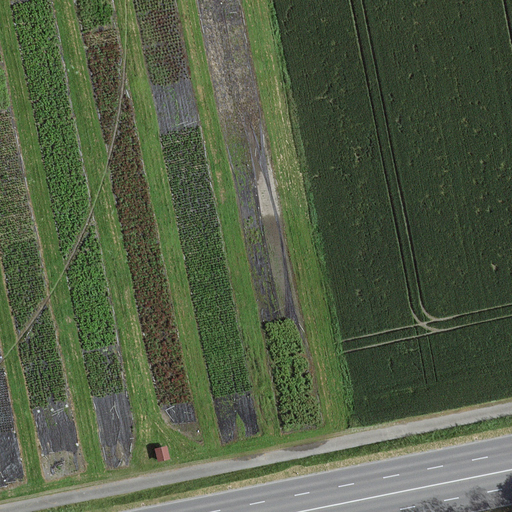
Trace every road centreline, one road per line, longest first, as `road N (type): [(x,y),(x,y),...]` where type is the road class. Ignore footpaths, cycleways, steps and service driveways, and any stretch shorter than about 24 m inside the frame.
road 1 (track): [(511,407),(0,511)]
road 2 (primary): [(511,470),(302,511)]
